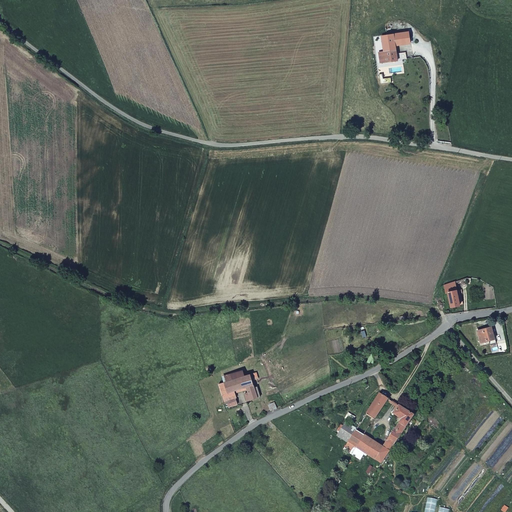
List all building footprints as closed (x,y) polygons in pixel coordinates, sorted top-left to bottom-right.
[(380,53),(382,63),(400,61),(399,50),(398,50),(397,44),(412,42),(411,32),(384,36),(386,52),(380,53)] [(453,282),(456,290),(467,287),(466,282),(465,277),(453,282)] [(453,282),(443,285),(445,293),(446,293),(451,308),(460,305),(456,290),(453,282)] [(478,330),(482,343),(493,340),(489,327),(478,330)] [(250,374),(219,384),(225,402),(237,398),(236,393),(234,390),(246,386),(247,389),(251,399),(260,396),(259,391),(257,385),(255,387),(252,380),(250,374)] [(379,396),(369,411),(355,432),(348,443),(343,450),(351,455),(351,456),(356,449),(381,465),(389,454),(380,448),(377,446),(364,438),(386,403),(387,402),(379,396)] [(268,404),(271,410),(278,407),(275,400),(268,404)] [(380,448),(389,454),(412,418),(398,408),(393,415),(400,419),(394,427),(382,445),(380,448)] [(345,425),(338,436),(348,443),(355,432),(345,425)]
